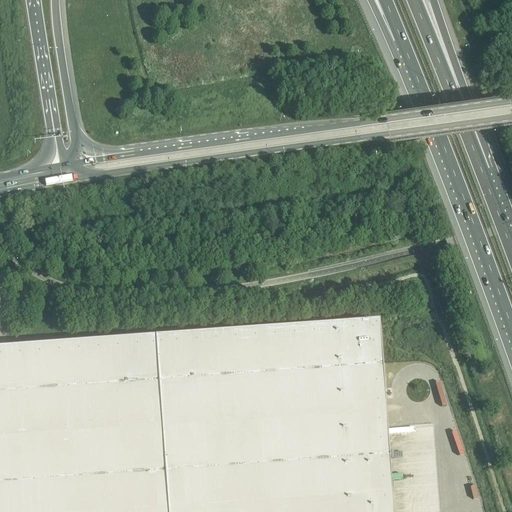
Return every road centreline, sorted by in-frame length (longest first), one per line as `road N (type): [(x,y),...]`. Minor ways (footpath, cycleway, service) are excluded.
road 1 (primary): [(511,101),(104,159),(79,171)]
road 2 (primary): [(79,171),(107,174),(511,117)]
road 3 (motorway): [(399,36),(511,330)]
road 4 (motorway): [(481,171),(413,0)]
road 5 (motorway): [(481,171),(432,0)]
road 6 (motorway): [(38,0),(63,173)]
road 7 (motorway): [(79,171),(55,0)]
